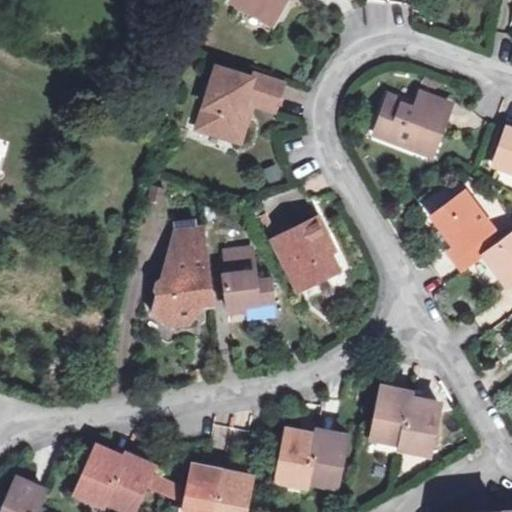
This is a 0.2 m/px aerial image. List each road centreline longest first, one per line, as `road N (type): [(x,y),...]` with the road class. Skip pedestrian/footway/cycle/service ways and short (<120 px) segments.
road 1 (residential): [(511,80),(420,41),(382,43),(351,58),(322,107),(325,136),(424,321)]
road 2 (residential): [(37,427),(283,386),(424,321)]
road 3 (residential): [(424,321),(510,453)]
road 4 (residential): [(510,453),(405,511)]
